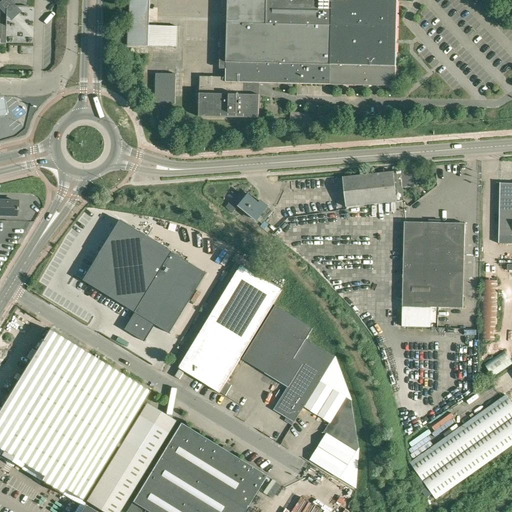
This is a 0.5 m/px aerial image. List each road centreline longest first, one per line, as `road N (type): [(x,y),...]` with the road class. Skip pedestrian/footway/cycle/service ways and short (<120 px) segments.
road 1 (unclassified): [(298,466),(8,288)]
road 2 (unclassified): [(511,144),(185,169)]
road 3 (unclassified): [(0,88),(61,78),(72,53),(74,0)]
